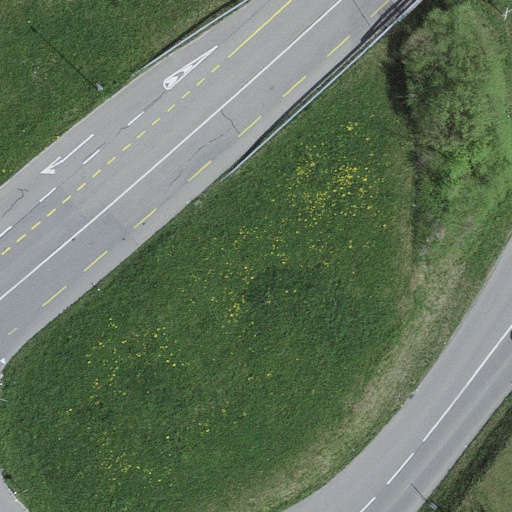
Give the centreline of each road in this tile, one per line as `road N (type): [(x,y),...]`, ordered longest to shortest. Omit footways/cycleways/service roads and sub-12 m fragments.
road 1 (primary): [(0,298),(340,0)]
road 2 (secondary): [(360,511),(511,326)]
